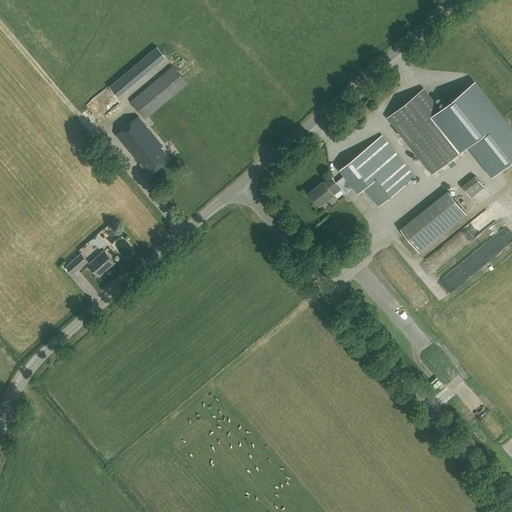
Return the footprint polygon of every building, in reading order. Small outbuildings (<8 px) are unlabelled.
[(158,44),(109,83),(118,94),(167,55),(158,44)] [(142,120),(187,82),(174,66),(131,102),(142,115),(140,117),(139,116),(116,134),(145,169),(147,168),(151,173),(170,158),(161,147),(163,145),(142,120)] [(424,88),(388,117),(432,173),(469,144),(493,174),(511,159),(511,130),(474,83),(441,109),(424,88)] [(314,132),(325,121),(319,116),(308,126),(314,132)] [(415,177),(382,135),(339,169),(358,192),(365,187),(379,205),(415,177)] [(478,174),(464,185),(471,194),(485,184),(478,174)] [(334,193),(341,188),(332,176),(325,182),(323,181),(310,192),(320,205),(334,194),(334,193)] [(429,243),(411,221),(401,229),(419,252),(429,243)] [(136,252),(123,233),(117,237),(119,241),(116,243),(127,259),(136,252)] [(98,236),(83,250),(91,258),(101,248),(99,245),(103,241),(98,236)] [(99,277),(116,263),(105,250),(89,264),(99,277)] [(74,274),(89,261),(82,253),(67,266),(74,274)]
